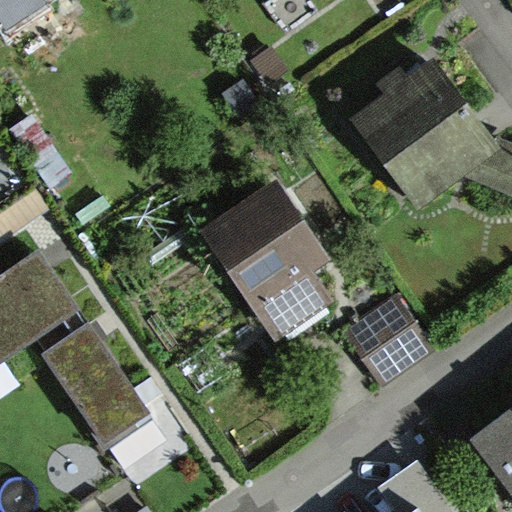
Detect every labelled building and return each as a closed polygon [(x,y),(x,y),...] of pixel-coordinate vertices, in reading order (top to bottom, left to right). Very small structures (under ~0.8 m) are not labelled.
[(58,0),(0,0),(0,35),(1,38),(58,0)] [(412,217),(467,180),(511,197),(511,196),(511,154),(489,145),(436,69),(406,90),(399,80),(382,92),(389,103),(351,129),(412,217)] [(277,186),(200,236),(262,331),(267,328),(276,342),(331,307),(314,281),(332,270),(277,186)] [(0,368),(33,347),(77,318),(39,261),(3,285),(0,280),(0,368)] [(432,352),(395,296),(346,329),(383,385),(432,352)] [(77,318),(33,347),(105,453),(149,424),(77,318)] [(511,412),(470,442),(511,500),(511,412)]
